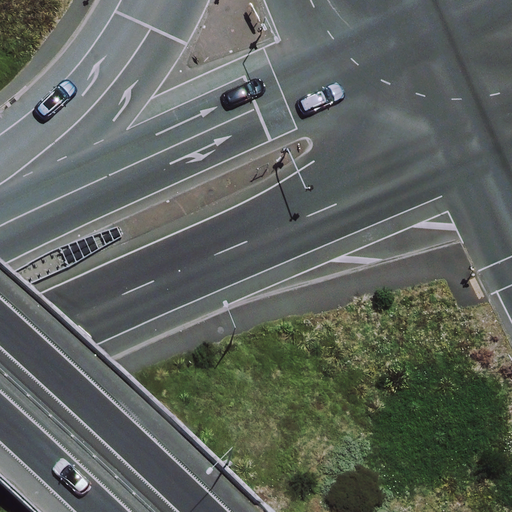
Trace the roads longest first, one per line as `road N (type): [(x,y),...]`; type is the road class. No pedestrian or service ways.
road 1 (primary): [(465,137),(0,348)]
road 2 (primary): [(0,225),(354,61)]
road 3 (motorway): [(0,316),(208,511)]
road 4 (primary): [(0,224),(120,73),(163,0)]
road 5 (motorway): [(99,511),(0,418)]
road 6 (secondary): [(465,137),(354,61)]
